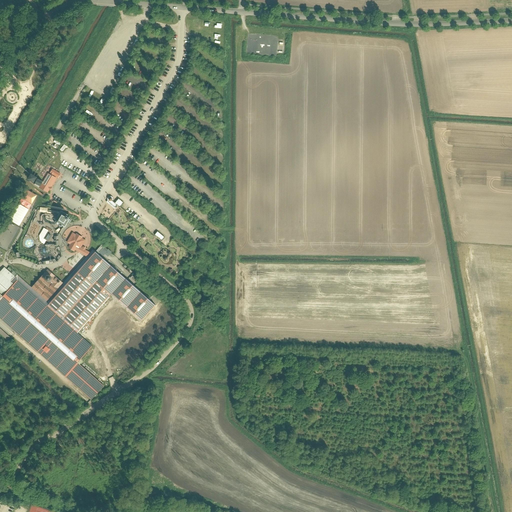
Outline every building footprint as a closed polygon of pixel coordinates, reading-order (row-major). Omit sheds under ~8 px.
[(97,57),(104,61),(111,49),(104,45),(97,57)] [(43,170),(39,177),(38,177),(32,173),(28,179),(27,180),(34,184),(44,190),(53,176),(43,170)] [(20,204),(29,209),(37,196),(28,191),(20,204)] [(121,206),(123,203),(119,199),(115,203),(112,201),(113,199),(113,197),(112,196),(109,196),(108,198),(108,201),(107,202),(115,208),(117,206),(120,208),(121,206)] [(11,220),(20,225),(29,209),(20,204),(11,220)] [(39,240),(46,243),(48,240),(50,241),(53,235),(49,233),(50,230),(45,228),(39,240)] [(73,233),(70,231),(65,239),(69,242),(66,246),(69,248),(73,250),(74,248),(79,251),(85,255),(88,251),(82,247),(79,245),(83,238),(80,236),(81,235),(78,233),(74,231),(73,233)] [(89,348),(77,338),(113,297),(143,323),(157,307),(96,254),(78,275),(66,287),(48,270),(31,288),(17,276),(15,278),(4,268),(0,272),(0,300),(1,301),(0,302),(0,319),(90,399),(99,389),(74,366),(89,348)] [(0,328),(0,332),(8,339),(11,336),(0,328)]
